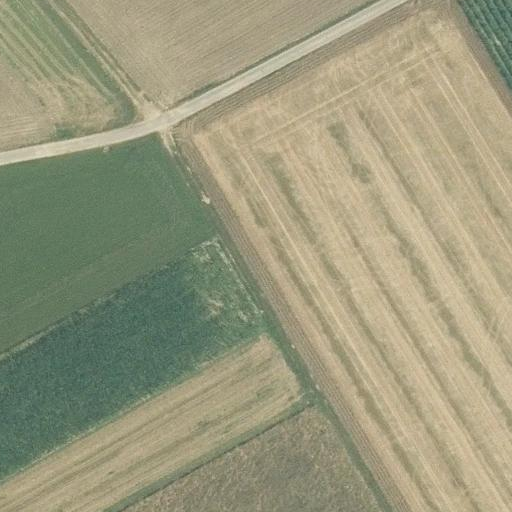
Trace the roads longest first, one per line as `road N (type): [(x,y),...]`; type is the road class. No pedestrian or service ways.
road 1 (track): [(390,511),(170,146),(50,0)]
road 2 (track): [(398,0),(128,139),(0,163)]
